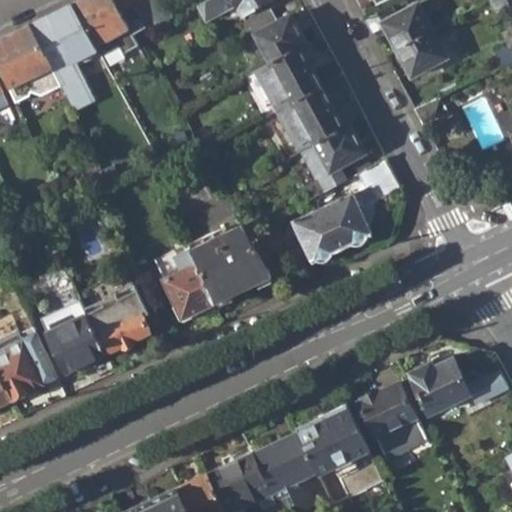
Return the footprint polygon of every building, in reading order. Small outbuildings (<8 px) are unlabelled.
[(78,0),(98,35),(116,26),(126,20),(121,12),(114,0),(78,0)] [(114,0),(121,12),(145,0),(114,0)] [(244,15),(273,0),(202,0),(198,2),(208,20),(238,3),(244,15)] [(79,92),(67,69),(61,57),(86,45),(67,4),(31,21),(49,59),(62,85),(67,96),(79,92)] [(382,24),(395,49),(432,31),(418,4),(395,15),(391,5),(365,18),(371,29),(382,24)] [(244,20),(252,35),(280,20),(272,5),(244,20)] [(293,13),(280,20),(252,35),(267,63),(272,60),(300,46),(308,42),(293,13)] [(154,68),(126,20),(116,26),(124,41),(129,48),(121,52),(136,79),(154,68)] [(4,35),(0,36),(0,71),(6,85),(13,102),(27,96),(30,91),(41,94),(62,85),(49,59),(31,21),(17,28),(15,35),(6,39),(4,35)] [(121,40),(124,41),(116,26),(98,35),(105,49),(121,40)] [(494,53),(502,69),(511,63),(511,27),(502,33),(508,46),(494,53)] [(17,28),(4,35),(6,39),(15,35),(17,28)] [(395,49),(413,82),(449,64),(432,31),(395,49)] [(93,57),(86,45),(61,57),(67,69),(93,57)] [(300,46),(272,60),(267,63),(257,69),(279,110),(323,86),(300,46)] [(0,108),(8,104),(0,86),(0,108)] [(323,86),(279,110),(302,150),(316,142),(344,126),(323,86)] [(414,109),(423,126),(449,113),(442,97),(414,109)] [(302,150),(326,191),(360,172),(373,165),(365,152),(367,151),(351,122),(344,126),(316,142),(302,150)] [(360,172),(367,186),(375,200),(400,186),(385,158),(373,165),(360,172)] [(90,188),(108,180),(99,162),(81,170),(90,188)] [(367,186),(354,192),(370,225),(376,203),(375,200),(367,186)] [(374,235),(370,225),(354,192),(295,219),(314,261),(321,259),(328,261),(332,259),(333,253),(355,244),(359,245),(365,244),(368,237),(374,235)] [(197,264),(215,303),(274,275),(244,224),(223,235),(220,230),(188,245),(197,264)] [(155,259),(177,306),(174,307),(181,323),(198,316),(196,312),(215,303),(197,264),(188,245),(155,259)] [(90,319),(107,355),(122,346),(123,349),(133,345),(135,340),(153,332),(143,311),(138,314),(131,300),(90,319)] [(47,332),(67,373),(107,355),(90,319),(86,312),(47,332)] [(0,372),(13,400),(58,379),(33,327),(0,342),(0,372)] [(411,368),(432,410),(456,398),(472,390),(453,353),(435,362),(433,357),(411,368)] [(0,406),(13,400),(0,372),(0,406)] [(361,397),(388,455),(435,431),(432,425),(426,413),(407,375),(361,397)] [(426,413),(432,425),(462,410),(456,398),(432,410),(426,413)] [(348,400),(331,408),(333,412),(350,403),(348,400)] [(385,475),(352,408),(350,403),(333,412),(331,408),(316,415),(318,419),(300,426),(320,467),(322,472),(345,461),(358,488),(385,475)] [(320,467),(300,426),(253,449),(273,490),(278,500),(281,507),(295,500),(310,506),(333,495),(322,472),(320,467)] [(228,511),(250,511),(246,503),(262,495),(271,511),(281,507),(278,500),(273,490),(253,449),(208,470),(228,511)] [(182,482),(196,511),(228,511),(208,470),(182,482)] [(123,511),(196,511),(182,482),(123,510),(123,511)]
